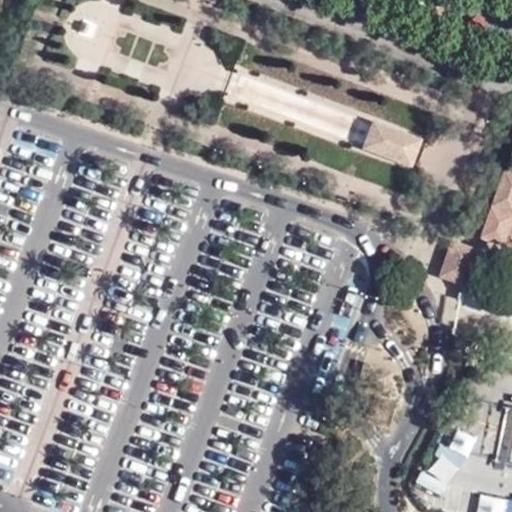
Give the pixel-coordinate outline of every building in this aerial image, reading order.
[(263,114),(223,107),(219,127),(259,134),(263,114)] [(425,138),(374,118),(362,149),(414,168),(425,138)] [(506,247),(511,226),(511,171),(503,169),(481,239),(506,247)] [(444,258),(437,278),(462,287),(476,248),(451,239),(444,258)] [(363,364),(353,392),(385,404),(395,375),(363,364)]
